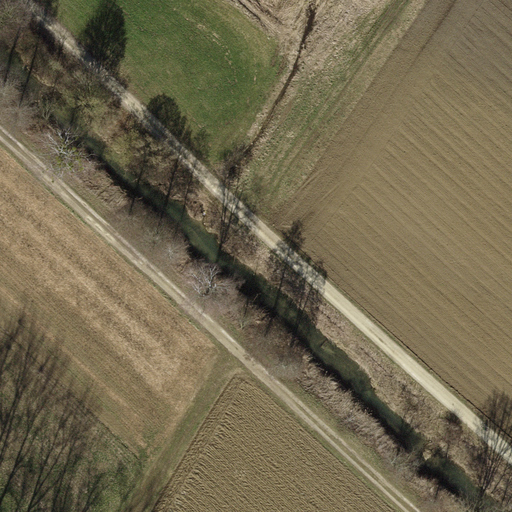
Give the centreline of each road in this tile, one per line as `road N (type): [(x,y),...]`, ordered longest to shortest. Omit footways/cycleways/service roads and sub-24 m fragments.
road 1 (track): [(511,445),(219,189),(36,0)]
road 2 (track): [(424,511),(0,131)]
